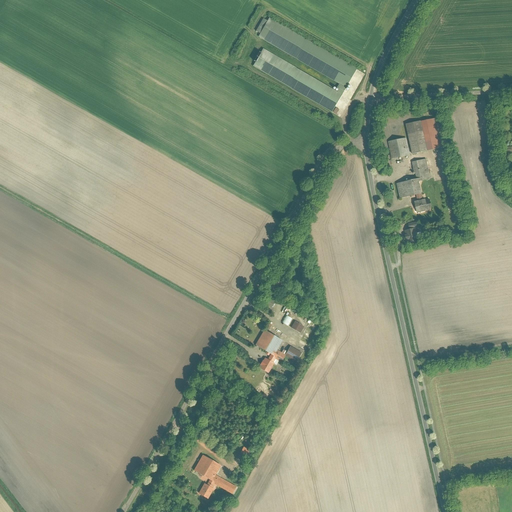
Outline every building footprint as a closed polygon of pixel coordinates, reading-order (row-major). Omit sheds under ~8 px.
[(333,112),(343,94),(265,49),(254,67),(333,112)] [(405,124),(411,151),(434,146),(428,119),(405,124)] [(408,151),(404,138),(387,142),(390,155),(408,151)] [(432,178),(428,161),(411,165),(415,179),(397,184),(400,198),(415,194),(417,201),(412,202),(415,212),(431,208),(429,198),(424,199),(420,181),(432,178)] [(415,223),(406,225),(407,234),(403,234),(404,240),(406,239),(406,243),(417,242),(415,223)] [(264,297),(261,304),(270,308),(274,301),(264,297)] [(286,314),(282,322),(289,326),(293,317),(286,314)] [(293,321),(289,328),(299,333),(303,327),(293,321)] [(279,350),(284,342),(266,331),(257,346),(272,355),(268,362),(264,360),(259,369),(266,374),(275,359),(280,362),(285,354),(279,350)] [(239,453),(243,457),(248,451),(243,448),(239,453)] [(222,466),(203,455),(193,472),(209,482),(207,485),(204,484),(198,495),(209,501),(215,490),(212,488),(214,485),(230,495),(236,485),(218,474),(222,466)]
